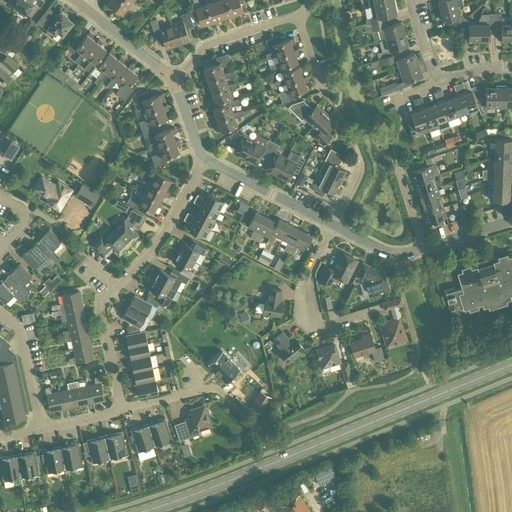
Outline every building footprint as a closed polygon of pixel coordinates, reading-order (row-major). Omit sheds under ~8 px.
[(9,0),(8,1),(19,8),(16,12),(23,17),(33,2),(39,6),(42,0),(9,0)] [(133,14),(136,10),(122,0),(109,0),(108,2),(122,14),(126,9),(133,14)] [(131,1),(132,0),(122,0),(136,10),(138,7),(131,1)] [(213,25),(206,4),(200,6),(197,0),(191,0),(201,25),(207,23),(209,26),(213,25)] [(215,20),(222,18),(215,0),(210,0),(211,2),(206,4),(213,25),(216,23),(215,20)] [(233,17),(226,0),(215,0),(222,18),(227,16),(229,19),(233,17)] [(226,0),(233,17),(236,16),(235,13),(242,10),(240,5),(244,3),(242,0),(226,0)] [(463,5),(461,0),(437,0),(440,10),(457,5),(457,6),(463,5)] [(370,7),(372,17),(369,18),(370,24),(385,21),(383,16),(396,13),(395,12),(397,10),(395,1),(375,5),(375,6),(370,7)] [(465,20),(465,19),(459,14),(457,6),(457,5),(440,10),(442,20),(456,17),(457,23),(460,25),(465,20)] [(57,15),(48,8),(36,22),(46,30),(45,32),(51,37),(57,31),(62,35),(67,28),(68,29),(72,25),(71,24),(72,22),(66,17),(67,16),(61,12),(60,13),(59,12),(57,15)] [(170,25),(177,44),(189,40),(185,28),(193,25),(188,12),(180,15),(182,21),(170,25)] [(479,40),(489,40),(489,27),(495,27),(495,14),(489,14),(489,17),(486,17),(481,14),(478,19),(478,23),(479,23),(479,38),(479,40)] [(501,14),(495,14),(495,27),(501,27),(501,40),(511,40),(511,19),(511,17),(501,17),(501,14)] [(177,44),(170,25),(158,29),(155,19),(149,21),(154,35),(160,33),(165,48),(177,44)] [(470,24),(465,19),(465,20),(460,25),(463,28),(468,28),(468,40),(479,40),(479,38),(479,23),(478,23),(470,24)] [(385,21),(370,24),(372,30),(376,29),(379,41),(386,39),(386,38),(404,33),(401,22),(386,26),(385,21)] [(24,44),(31,34),(25,29),(16,40),(22,44),(23,43),(24,44)] [(67,49),(72,53),(75,49),(81,53),(75,61),(79,64),(85,56),(96,42),(90,38),(92,35),(90,34),(91,33),(89,31),(80,43),(75,39),(67,49)] [(378,59),(396,53),(394,48),(407,45),(404,33),(386,38),(386,39),(379,41),(378,41),(382,52),(377,53),(378,59)] [(31,34),(24,44),(25,45),(25,46),(32,52),(39,44),(31,38),(33,36),(31,34)] [(267,59),(276,56),(293,50),(291,44),(293,43),(293,41),(294,40),(293,38),(279,42),(277,36),(264,41),(266,47),(272,45),(274,51),(265,54),(267,59)] [(5,38),(1,50),(12,54),(16,42),(5,38)] [(98,39),(96,42),(85,56),(90,60),(84,68),(88,71),(94,63),(105,49),(100,45),(102,43),(100,41),(100,40),(98,39)] [(101,81),(107,73),(118,59),(113,55),(114,53),(112,51),(113,50),(111,49),(97,66),(103,70),(97,78),(101,81)] [(293,50),(276,56),(278,63),(269,66),(271,71),(297,62),(295,55),(298,55),(297,52),(298,51),(297,49),(293,50)] [(380,65),(393,61),(395,65),(397,66),(399,65),(400,70),(418,63),(414,52),(398,58),(396,53),(378,59),(377,59),(380,65)] [(203,81),(207,80),(224,74),(222,68),(231,64),(227,53),(215,57),(217,63),(203,68),(205,75),(202,75),(203,78),(202,79),(203,81)] [(8,75),(9,76),(19,66),(7,55),(0,62),(11,71),(8,75)] [(123,72),(127,66),(122,62),(124,60),(122,58),(120,56),(118,59),(107,73),(112,78),(106,85),(110,88),(116,81),(123,72)] [(0,81),(1,82),(8,75),(11,71),(0,62),(0,81)] [(132,90),(128,86),(137,74),(131,70),(133,67),(131,66),(132,65),(130,63),(128,66),(127,66),(123,72),(116,81),(122,85),(116,93),(125,100),(132,90)] [(418,63),(400,70),(404,81),(397,84),(399,89),(412,84),(410,79),(422,74),(418,63)] [(69,75),(55,65),(50,72),(64,82),(69,75)] [(285,83),(303,78),(301,71),(303,71),(302,68),(303,67),(302,65),(281,72),(284,78),(274,81),(276,86),(285,83)] [(211,91),(228,85),(226,79),(235,76),(233,70),(224,74),(207,80),(209,86),(206,87),(207,89),(206,90),(207,92),(211,91)] [(69,76),(65,81),(76,90),(80,85),(69,76)] [(303,78),(285,83),(287,90),(279,92),(282,103),(294,99),(293,94),(307,89),(304,83),(307,82),(306,79),(307,79),(306,77),(303,78)] [(228,85),(211,91),(213,97),(210,98),(211,100),(210,101),(211,103),(215,102),(215,103),(232,97),(230,90),(239,87),(237,82),(228,85)] [(382,95),(398,89),(396,82),(379,88),(382,95)] [(487,106),(496,106),(496,86),(485,86),(485,102),(476,102),(478,107),(480,114),(487,111),(487,106)] [(506,105),(506,86),(496,86),(496,106),(502,105),(502,109),(506,109),(506,105)] [(478,107),(476,102),(472,91),(461,94),(467,111),(478,107)] [(148,92),(136,96),(138,102),(142,101),(144,107),(134,110),(136,115),(146,112),(166,106),(166,105),(162,106),(160,100),(162,99),(162,97),(162,96),(162,94),(150,98),(148,92)] [(457,115),(467,111),(461,94),(451,98),(457,115)] [(233,113),(230,106),(240,103),(239,98),(229,102),(229,101),(212,107),(215,114),(212,114),(213,117),(212,118),(213,120),(217,119),(233,113)] [(447,118),(457,115),(451,98),(441,102),(447,118)] [(310,111),(306,107),(302,100),(291,104),(288,107),(301,120),(304,117),(313,126),(326,114),(317,104),(310,111)] [(437,122),(447,118),(441,102),(431,105),(437,122)] [(440,133),(438,128),(439,128),(437,122),(431,105),(421,109),(429,131),(431,136),(440,133)] [(148,119),(138,122),(142,132),(154,128),(152,123),(166,118),(164,111),(166,110),(165,108),(166,108),(166,106),(146,112),(148,119)] [(233,113),(217,119),(219,125),(216,126),(217,128),(216,129),(217,132),(237,125),(235,118),(244,114),(242,109),(233,113)] [(412,136),(418,134),(418,135),(429,131),(421,109),(410,113),(413,120),(407,123),(412,136)] [(326,114),(313,126),(318,131),(313,136),(322,146),(332,136),(327,131),(335,123),(326,114)] [(142,132),(144,138),(153,135),(156,141),(147,145),(148,150),(157,146),(174,141),(172,134),(174,133),(173,131),(174,131),(173,128),(156,134),(154,128),(142,132)] [(253,140),(243,135),(244,133),(240,128),(229,136),(232,141),(239,144),(234,153),(244,158),(253,140)] [(0,153),(11,160),(20,145),(2,134),(0,138),(0,153)] [(456,144),(462,142),(459,135),(454,137),(456,144)] [(447,148),(456,145),(453,136),(444,139),(447,148)] [(494,148),(511,149),(511,139),(495,138),(494,148)] [(267,154),(273,141),(268,139),(264,146),(253,140),(244,158),(255,164),(261,151),(267,154)] [(151,156),(154,167),(167,163),(165,157),(178,153),(175,145),(178,145),(177,142),(178,142),(177,140),(174,141),(157,146),(160,153),(151,156)] [(276,175),(285,157),(275,152),(279,144),(273,141),(267,154),(272,157),(266,170),(276,175)] [(436,152),(446,148),(444,142),(434,145),(436,152)] [(331,148),(328,154),(340,161),(343,155),(331,148)] [(511,159),(511,149),(494,148),(494,159),(511,159)] [(328,154),(322,165),(327,167),(324,174),(340,182),(346,170),(338,166),(340,161),(328,154)] [(285,157),(276,175),(287,181),(294,168),(299,171),(305,158),(300,155),(296,163),(285,157)] [(434,157),(425,159),(426,165),(410,170),(413,181),(432,175),(433,176),(439,174),(434,157)] [(510,170),(511,159),(494,159),(493,169),(510,170)] [(510,180),(510,170),(493,169),(493,179),(510,180)] [(464,178),(464,170),(454,173),(456,180),(464,178)] [(165,190),(168,184),(170,185),(172,183),(174,181),(155,171),(151,177),(143,173),(140,178),(148,182),(149,182),(165,190)] [(334,193),(340,182),(324,174),(320,180),(315,178),(310,188),(323,195),(326,189),(334,193)] [(435,185),(433,176),(432,175),(413,181),(416,191),(435,185)] [(305,180),(298,177),(295,183),(302,186),(305,180)] [(456,180),(455,181),(458,189),(464,187),(464,178),(456,180)] [(509,191),(510,180),(493,179),(492,190),(509,191)] [(55,186),(46,180),(43,185),(42,184),(41,187),(42,187),(39,192),(48,198),(45,202),(58,210),(63,202),(64,203),(67,198),(66,198),(71,190),(58,182),(55,186)] [(168,192),(165,190),(149,182),(148,182),(145,188),(137,183),(134,188),(143,192),(159,201),(159,200),(162,194),(165,196),(166,193),(167,194),(168,192)] [(92,190),(81,184),(74,196),(92,206),(101,191),(94,187),(92,190)] [(419,201),(439,196),(435,185),(416,191),(419,201)] [(509,201),(509,191),(492,190),(492,200),(509,201)] [(140,198),(131,194),(125,204),(137,210),(140,204),(153,211),(156,205),(159,206),(160,204),(161,204),(162,202),(159,200),(159,201),(143,192),(140,198)] [(203,203),(219,212),(224,202),(208,193),(203,203)] [(422,212),(442,206),(439,196),(419,201),(422,212)] [(243,215),(249,206),(240,201),(239,204),(240,205),(236,211),(243,215)] [(214,220),(219,212),(203,203),(198,211),(214,220)] [(442,206),(422,212),(426,223),(445,217),(442,206)] [(113,230),(128,244),(138,234),(129,225),(134,221),(138,223),(142,215),(131,209),(127,217),(128,217),(125,221),(124,220),(113,230)] [(209,229),(214,220),(198,211),(193,220),(209,229)] [(254,239),(266,216),(255,211),(247,226),(253,230),(250,237),(254,239)] [(276,222),(278,218),(276,221),(266,216),(254,239),(259,242),(263,234),(268,237),(276,222)] [(276,222),(268,237),(269,237),(267,241),(272,243),(275,236),(281,239),(289,223),(278,218),(276,222)] [(205,238),(209,229),(193,220),(188,230),(205,238)] [(288,252),(300,229),(289,223),(281,239),(287,242),(284,250),(288,252)] [(35,243),(54,262),(59,257),(52,249),(60,241),(48,229),(38,238),(39,239),(35,243)] [(300,229),(288,252),(293,255),(297,247),(303,250),(311,234),(300,229)] [(118,254),(128,244),(113,230),(104,239),(100,235),(90,244),(104,258),(113,249),(118,254)] [(206,255),(209,249),(190,238),(187,243),(183,241),(177,251),(194,260),(195,261),(200,264),(205,255),(206,255)] [(48,267),(54,262),(35,243),(30,247),(30,246),(20,256),(33,268),(41,260),(48,267)] [(77,262),(83,257),(77,251),(71,256),(77,262)] [(194,273),(189,270),(195,261),(194,260),(177,251),(172,261),(182,266),(179,272),(189,277),(191,278),(194,273)] [(347,281),(358,260),(342,252),(332,270),(325,266),(318,280),(329,286),(335,275),(347,281)] [(262,263),(266,256),(261,253),(257,260),(262,263)] [(227,257),(222,254),(218,261),(223,264),(227,257)] [(511,254),(495,260),(494,256),(475,262),(476,266),(458,272),(462,286),(454,289),(454,288),(446,291),(452,310),(464,306),(464,308),(483,302),(484,306),(511,297),(511,296),(510,294),(511,293),(511,254)] [(282,265),(276,262),(273,268),(279,271),(282,265)] [(380,274),(379,271),(377,270),(377,269),(362,262),(353,282),(356,284),(365,281),(367,286),(370,295),(389,289),(384,272),(380,274)] [(6,277),(25,296),(30,291),(29,290),(34,284),(28,279),(31,276),(19,263),(9,272),(10,273),(6,277)] [(179,272),(173,268),(169,274),(158,268),(153,278),(176,290),(181,281),(185,283),(189,277),(179,272)] [(20,302),(25,296),(6,277),(2,281),(1,281),(0,281),(0,298),(4,303),(12,294),(20,302)] [(44,282),(51,290),(56,285),(48,278),(44,282)] [(168,306),(176,290),(153,278),(147,288),(159,294),(156,299),(160,301),(168,306)] [(50,291),(45,286),(39,292),(43,297),(50,291)] [(279,302),(281,290),(269,288),(267,299),(265,299),(263,313),(280,316),(283,302),(279,302)] [(64,308),(81,304),(78,290),(61,294),(63,303),(56,304),(57,309),(64,308)] [(145,316),(151,305),(157,308),(160,301),(156,299),(148,295),(145,300),(134,294),(128,306),(145,316)] [(329,296),(320,297),(323,309),(331,308),(329,296)] [(384,310),(402,306),(400,297),(382,302),(384,310)] [(64,308),(57,309),(58,310),(59,315),(65,313),(67,321),(84,318),(81,304),(64,308)] [(129,322),(126,328),(127,334),(140,331),(139,328),(145,316),(128,306),(121,318),(129,322)] [(242,325),(250,323),(246,312),(239,314),(242,325)] [(70,335),(87,331),(84,318),(67,321),(69,330),(62,331),(63,336),(70,335)] [(406,340),(399,318),(380,323),(383,336),(385,336),(388,346),(406,340)] [(144,330),(140,331),(127,334),(125,335),(127,347),(147,343),(144,330)] [(69,349),(90,345),(87,331),(70,335),(63,336),(65,341),(71,340),(73,347),(69,348),(69,349)] [(290,342),(282,332),(273,339),(281,349),(278,351),(287,362),(303,348),(295,338),(290,342)] [(375,348),(370,333),(361,336),(362,339),(349,343),(354,356),(371,351),(374,362),(384,359),(381,347),(375,348)] [(0,403),(4,423),(26,418),(25,413),(28,412),(15,354),(8,347),(10,344),(8,343),(0,335),(0,403)] [(130,359),(150,355),(147,343),(127,347),(130,359)] [(321,368),(340,362),(334,344),(316,350),(321,368)] [(69,349),(64,350),(65,352),(74,351),(75,357),(68,359),(69,364),(76,362),(93,359),(90,345),(69,349)] [(240,369),(222,350),(207,364),(225,383),(240,369)] [(133,372),(152,368),(150,355),(130,359),(133,372)] [(345,382),(353,379),(348,361),(340,364),(345,382)] [(135,384),(155,380),(152,368),(133,372),(135,384)] [(87,385),(90,402),(104,399),(100,382),(100,383),(99,376),(94,377),(95,384),(87,385)] [(155,380),(135,384),(138,397),(158,392),(155,380)] [(90,402),(87,385),(78,387),(77,381),(72,382),(77,405),(90,402)] [(63,408),(77,405),(72,382),(67,383),(68,389),(59,391),(63,408)] [(63,408),(59,391),(51,393),(50,387),(44,388),(46,394),(49,411),(63,408)] [(250,407),(261,414),(271,397),(260,390),(250,407)] [(206,412),(204,406),(202,405),(189,409),(190,412),(188,413),(187,415),(188,417),(185,418),(185,420),(179,422),(184,438),(199,433),(198,430),(211,426),(208,419),(213,417),(208,412),(206,412)] [(147,423),(155,446),(172,441),(164,417),(147,423)] [(137,452),(155,446),(147,423),(129,429),(131,434),(129,435),(131,442),(134,441),(137,452)] [(104,435),(109,459),(127,454),(121,431),(104,435)] [(91,463),(109,459),(104,435),(86,439),(87,445),(84,446),(86,454),(89,454),(91,463)] [(60,445),(64,469),(82,466),(78,442),(60,445)] [(47,473),(64,469),(60,445),(42,449),(43,454),(41,455),(42,462),(44,462),(47,473)] [(16,453),(21,477),(38,474),(34,450),(16,453)] [(0,467),(2,481),(21,477),(16,453),(0,456),(0,467)] [(321,484),(339,476),(334,463),(315,471),(321,484)] [(139,491),(137,483),(129,485),(131,493),(139,491)] [(284,511),(309,511),(298,495),(281,507),(284,511)]
